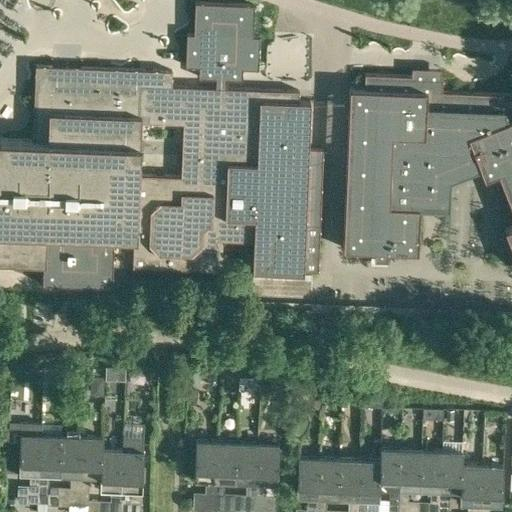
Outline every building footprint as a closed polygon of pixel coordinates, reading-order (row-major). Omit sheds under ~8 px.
[(0,138),(0,259),(42,261),(41,282),(110,284),(112,240),(106,240),(106,233),(132,234),(131,265),(214,268),(215,237),(253,239),(252,269),(253,269),(252,293),(310,295),(311,272),(302,272),(302,269),(318,269),(322,148),(307,148),(309,100),(297,99),(298,89),(226,86),(227,77),(246,78),(246,67),(258,67),(259,35),(252,35),(253,4),(194,1),(193,33),(186,33),(185,66),(198,66),(198,77),(215,77),(215,87),(171,85),(171,70),(139,69),(80,66),(52,65),(35,64),(32,140),(1,138),(0,138)] [(282,51),(281,80),(314,80),(314,51),(282,51)] [(419,208),(424,208),(429,76),(365,73),(364,88),(349,87),(343,248),(373,249),(373,257),(386,258),(387,250),(417,251),(419,208)] [(429,76),(424,208),(449,209),(450,180),(480,168),(484,177),(498,172),(511,207),(511,225),(504,229),(511,248),(511,93),(441,91),(442,77),(429,76)] [(146,364),(146,377),(155,377),(155,364),(146,364)] [(105,366),(105,368),(105,379),(125,380),(125,368),(125,367),(105,366)] [(186,370),(186,381),(198,381),(199,370),(186,370)] [(43,372),(42,392),(55,393),(56,373),(43,372)] [(236,389),(237,374),(226,373),(224,389),(236,389)] [(249,392),(249,378),(239,377),(238,392),(249,392)] [(102,398),(102,395),(103,380),(89,379),(88,393),(91,395),(94,397),(102,398)] [(308,392),(306,408),(320,409),(322,393),(308,392)] [(330,401),(330,396),(330,392),(323,392),(322,395),(322,400),(330,401)] [(19,468),(19,471),(30,471),(28,500),(38,501),(41,433),(21,432),(20,444),(8,443),(7,467),(19,468)] [(41,433),(38,501),(46,501),(48,472),(60,473),(62,434),(41,433)] [(62,434),(60,473),(71,473),(70,502),(79,502),(81,434),(62,434)] [(81,434),(79,502),(88,503),(89,474),(100,475),(100,486),(102,448),(102,435),(81,434)] [(102,448),(100,486),(111,486),(109,511),(119,511),(122,435),(121,449),(102,448)] [(122,435),(119,511),(128,511),(130,487),(140,488),(143,436),(122,435)] [(195,439),(193,478),(205,479),(203,508),(213,508),(216,440),(195,439)] [(216,440),(213,508),(223,509),(224,480),(234,480),(236,441),(216,440)] [(236,441),(234,480),(245,481),(244,509),(254,510),(257,442),(236,441)] [(257,442),(254,510),(262,510),(263,481),(276,482),(277,443),(257,442)] [(379,460),(378,499),(379,486),(388,486),(387,511),(397,511),(400,448),(380,447),(379,460)] [(400,448),(397,511),(405,511),(407,487),(419,487),(420,449),(400,448)] [(420,449),(419,487),(429,488),(428,511),(437,511),(440,450),(420,449)] [(440,450),(437,511),(445,511),(447,489),(459,489),(458,502),(459,502),(461,463),(460,463),(461,451),(440,450)] [(297,456),(295,495),(306,495),(305,511),(315,511),(318,457),(297,456)] [(318,457),(315,511),(324,511),(326,496),(337,497),(339,458),(318,457)] [(339,458),(337,497),(348,497),(347,511),(356,511),(359,459),(339,458)] [(359,459),(356,511),(365,511),(367,498),(378,499),(379,460),(359,459)] [(461,463),(459,502),(469,503),(468,511),(479,511),(481,465),(461,463)] [(481,465),(479,511),(488,511),(489,504),(502,504),(503,481),(504,466),(481,465)]
